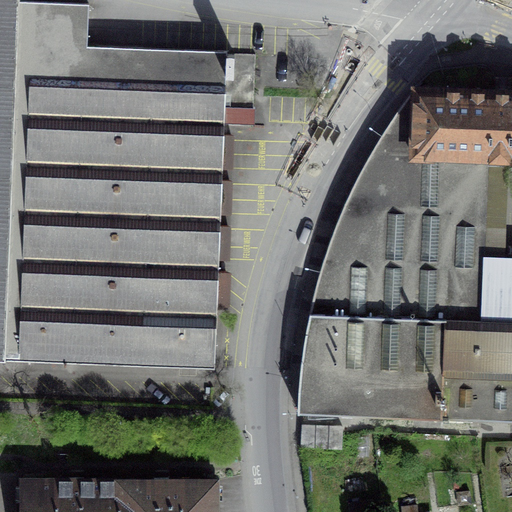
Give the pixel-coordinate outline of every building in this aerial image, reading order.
[(23,1),(0,0),(0,363),(7,364),(220,374),(231,60),(90,52),(91,10),(21,9),(23,1)] [(511,260),(491,259),(492,165),(420,161),(423,91),(396,119),(376,158),(356,195),(323,285),(314,323),(307,382),(306,416),(511,424),(511,260)] [(511,95),(423,91),(420,161),(492,165),(511,165),(511,95)] [(78,479),(27,479),(26,511),(213,511),(213,478),(169,478),(78,479)] [(387,511),(386,501),(354,507),(355,511),(387,511)]
